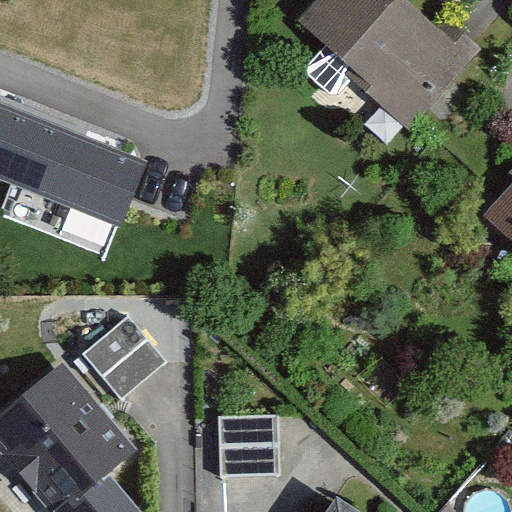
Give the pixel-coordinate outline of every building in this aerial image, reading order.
[(393,0),(324,0),(304,22),(413,122),(465,67),(393,0)] [(148,158),(0,100),(0,184),(120,230),(148,158)] [(511,183),(480,221),(511,247),(511,183)] [(123,392),(167,358),(133,314),(89,348),(123,392)] [(50,369),(0,411),(0,444),(58,511),(64,511),(127,459),(50,369)] [(219,415),(221,470),(277,468),(276,413),(219,415)]
